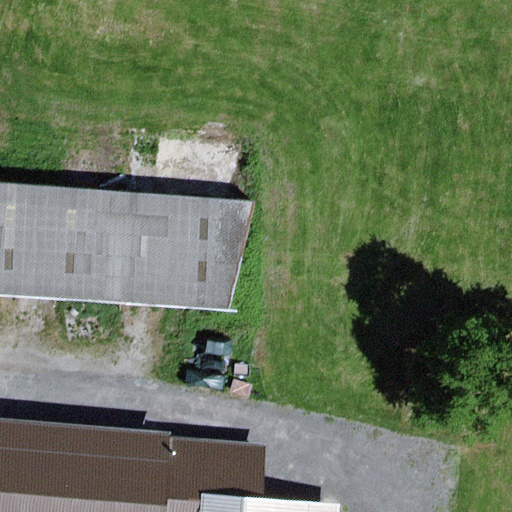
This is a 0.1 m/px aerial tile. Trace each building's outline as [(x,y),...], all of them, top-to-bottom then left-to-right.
[(136,134),(133,194),(239,201),(243,140),(136,134)] [(115,193),(0,183),(0,296),(106,305),(115,193)] [(133,194),(115,193),(106,305),(234,313),(259,202),(239,201),(133,194)] [(172,435),(0,422),(0,511),(206,511),(208,500),(265,504),(269,447),(172,440),(172,435)] [(265,504),(208,500),(206,511),(340,511),(340,509),(265,504)]
